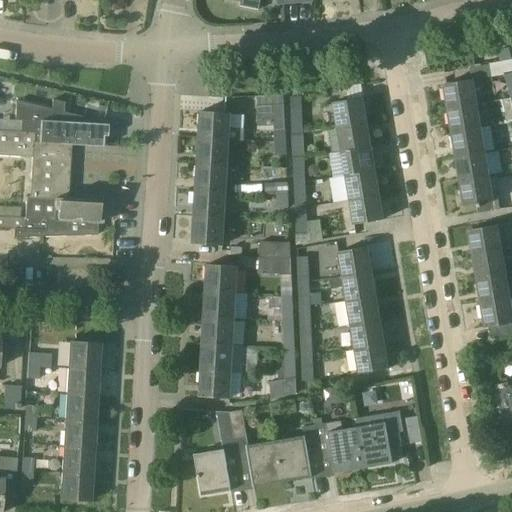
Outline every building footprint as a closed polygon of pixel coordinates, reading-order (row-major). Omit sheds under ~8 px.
[(447,109),(477,103),(472,79),(443,84),(447,109)] [(337,127),(367,122),(362,96),(333,101),(337,127)] [(20,121),(19,132),(33,133),(32,141),(72,144),(71,145),(106,148),(107,136),(104,135),(104,122),(63,112),(65,103),(52,100),(51,110),(14,100),(14,121),(20,121)] [(481,128),(477,103),(447,109),(451,133),(481,128)] [(258,127),(273,126),(285,125),(284,104),(257,105),(258,127)] [(199,138),(229,140),(244,141),(244,129),(230,128),(231,113),(201,112),(199,138)] [(303,117),(291,118),(292,132),(304,131),(303,117)] [(371,146),(367,122),(337,127),(341,151),(371,146)] [(286,142),(285,125),(273,126),(274,143),(286,142)] [(485,152),(481,128),(451,133),(455,157),(485,152)] [(77,199),(68,199),(71,145),(72,144),(32,141),(33,133),(19,132),(0,131),(0,156),(32,158),(29,197),(26,197),(25,218),(0,216),(0,228),(8,229),(13,229),(13,238),(97,236),(98,225),(101,225),(102,213),(103,201),(77,199)] [(199,138),(198,164),(228,166),(229,140),(199,138)] [(286,142),(274,143),(275,156),(287,155),(286,142)] [(292,143),(293,157),(305,157),(304,142),(292,143)] [(375,170),(371,146),(341,151),(345,175),(375,170)] [(455,157),(459,182),(489,177),(485,152),(455,157)] [(196,190),(226,192),(228,166),(198,164),(196,190)] [(293,168),(294,182),(306,182),(305,167),(293,168)] [(379,194),(375,170),(345,175),(349,200),(379,194)] [(489,177),(459,182),(464,206),(477,204),(478,213),(493,210),(492,201),(493,201),(489,177)] [(288,183),(276,183),(277,195),(289,194),(288,183)] [(196,190),(194,217),(225,219),(226,192),(196,190)] [(295,207),(307,207),(306,192),(294,193),(295,207)] [(277,209),(289,208),(289,194),(277,195),(277,209)] [(384,219),(379,194),(349,200),(354,224),(384,219)] [(225,219),(194,217),(193,243),(223,245),(225,219)] [(296,232),(308,232),(308,218),(295,218),(296,232)] [(468,231),(472,256),(502,250),(498,226),(468,231)] [(260,257),(291,258),(290,242),(281,243),(260,242),(260,257)] [(338,251),(343,276),(343,277),(372,272),(367,246),(338,251)] [(472,256),(476,280),(506,274),(502,250),(472,256)] [(292,275),(291,258),(260,257),(259,273),(292,275)] [(206,291),(236,293),(238,267),(207,265),(206,291)] [(310,267),(297,268),(297,282),(311,281),(310,267)] [(372,272),(343,277),(343,276),(329,279),(332,289),(344,287),(347,301),(376,296),(372,272)] [(476,280),(481,304),(511,299),(506,274),(476,280)] [(235,319),(236,293),(206,291),(204,317),(235,319)] [(299,307),(312,306),(311,292),(298,292),(299,307)] [(293,309),(293,296),(280,297),(280,310),(293,309)] [(380,320),(376,296),(347,301),(351,325),(380,320)] [(511,298),(511,299),(481,304),(485,328),(511,323),(511,298)] [(233,345),(235,319),(204,317),(202,344),(233,345)] [(312,317),(299,318),(300,332),(313,331),(312,317)] [(380,320),(351,325),(355,349),(384,344),(380,320)] [(294,338),(294,325),(281,325),(282,338),(294,338)] [(68,368),(98,370),(99,343),(69,341),(68,368)] [(301,357),(314,357),(313,342),(301,343),(301,357)] [(201,370),(231,372),(241,373),(243,346),(233,346),(233,345),(202,344),(201,370)] [(389,369),(384,344),(355,349),(360,374),(389,369)] [(295,361),(295,349),(282,349),(283,362),(295,361)] [(27,366),(39,367),(40,354),(28,353),(27,366)] [(39,367),(27,366),(26,379),(39,380),(39,367)] [(303,382),(315,381),(314,367),(302,368),(303,382)] [(96,396),(98,370),(68,368),(66,394),(96,396)] [(231,372),(201,370),(199,397),(230,398),(231,372)] [(272,399),(297,394),(296,378),(270,383),(272,399)] [(511,385),(509,386),(508,382),(494,386),(502,418),(511,415),(511,385)] [(4,385),(2,409),(20,409),(22,387),(4,385)] [(95,422),(96,396),(66,394),(65,421),(95,422)] [(24,418),(36,419),(37,406),(25,405),(24,418)] [(243,410),(230,413),(240,474),(252,472),(254,487),(283,482),(276,440),(248,445),(243,410)] [(355,418),(357,427),(364,469),(392,464),(390,449),(402,447),(399,433),(403,433),(400,411),(355,418)] [(240,474),(230,413),(217,412),(223,449),(195,454),(202,496),(232,491),(230,476),(240,474)] [(35,432),(36,419),(24,418),(23,431),(35,432)] [(93,449),(95,422),(65,421),(63,447),(93,449)] [(342,421),(315,425),(321,460),(332,459),(334,473),(364,469),(357,427),(343,430),(342,421)] [(304,436),(276,440),(283,482),(312,477),(310,462),(321,460),(315,425),(302,427),(304,436)] [(91,475),(93,449),(63,447),(61,474),(91,475)] [(0,505),(1,497),(13,498),(15,482),(16,461),(16,459),(0,457),(0,505)] [(21,470),(33,471),(34,458),(22,458),(21,470)] [(33,471),(21,470),(20,483),(32,484),(33,471)] [(91,475),(61,474),(60,500),(90,502),(91,475)]
